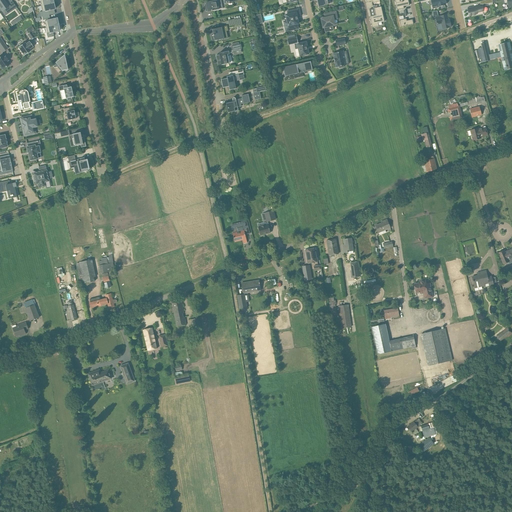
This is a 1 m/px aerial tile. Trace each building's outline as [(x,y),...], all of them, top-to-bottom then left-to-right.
[(0,0),(0,8),(2,11),(4,9),(7,13),(16,7),(16,8),(17,8),(11,0),(10,0),(6,3),(4,0),(0,0)] [(205,6),(206,11),(208,11),(208,12),(211,11),(213,11),(213,10),(219,9),(218,7),(222,6),(221,2),(220,2),(219,0),(215,0),(215,1),(206,3),(207,4),(207,5),(205,6)] [(426,0),(427,0),(430,0),(432,9),(438,7),(438,6),(445,5),(445,4),(446,4),(445,0),(426,0)] [(408,1),(396,3),(397,10),(404,9),(404,7),(409,5),(408,1)] [(42,11),(41,12),(42,17),(49,15),(48,10),(54,9),(55,8),(56,8),(54,2),(41,5),(42,11)] [(467,8),(469,16),(483,13),(484,16),(483,11),(484,11),(483,11),(482,7),(482,6),(481,7),(480,5),(467,8)] [(376,15),(370,17),(372,28),(379,26),(378,25),(382,24),(381,22),(382,22),(384,22),(381,7),(379,7),(374,8),(376,15)] [(300,15),(299,9),(287,11),(288,14),(286,15),(288,25),(287,26),(288,31),(298,28),(297,24),(298,24),(297,16),(300,15)] [(337,16),(336,11),(328,13),(329,17),(321,19),(321,18),(321,19),(322,24),(323,24),(325,33),(334,31),(333,25),(335,25),(333,17),(337,16)] [(439,17),(435,18),(436,22),(437,24),(442,23),(443,29),(450,27),(449,27),(451,27),(450,22),(448,22),(448,20),(447,15),(440,16),(440,17),(439,17)] [(19,16),(10,22),(13,26),(22,20),(19,16)] [(403,16),(398,17),(399,20),(401,27),(413,24),(412,19),(407,21),(406,19),(404,19),(403,16)] [(56,18),(44,21),(46,27),(59,24),(58,18),(57,19),(56,19),(56,18)] [(243,25),(241,18),(234,20),(235,27),(243,25)] [(59,24),(46,27),(47,33),(46,33),(47,38),(54,36),(53,32),(59,31),(59,30),(60,30),(59,24)] [(228,31),(227,27),(221,28),(221,27),(216,28),(217,31),(212,31),(213,32),(213,35),(211,35),(213,41),(215,41),(224,39),(224,38),(224,39),(223,34),(226,34),(226,31),(228,31)] [(34,29),(27,34),(31,40),(35,37),(32,33),(35,31),(34,29)] [(298,44),(297,37),(287,39),(288,45),(294,43),(295,49),(298,49),(299,52),(300,55),(300,56),(305,55),(308,55),(308,54),(309,54),(309,53),(308,50),(307,46),(306,43),(306,42),(298,44)] [(25,44),(24,42),(18,47),(23,56),(30,51),(29,49),(33,47),(29,41),(25,44)] [(510,62),(511,61),(511,53),(509,42),(508,42),(508,43),(500,45),(502,52),(500,52),(500,51),(501,57),(503,57),(504,61),(502,61),(504,68),(511,66),(510,62)] [(487,50),(483,51),(482,47),(478,48),(480,57),(489,55),(487,50)] [(229,54),(229,51),(219,53),(219,55),(220,55),(220,56),(216,57),(218,65),(222,64),(222,65),(229,63),(228,55),(229,54)] [(343,52),(343,51),(334,53),(333,53),(333,54),(334,58),(335,62),(336,67),(337,67),(339,67),(339,68),(343,67),(343,66),(346,65),(343,52)] [(65,54),(58,61),(60,67),(59,67),(63,71),(68,69),(68,65),(67,57),(66,57),(65,54)] [(0,66),(2,69),(6,67),(6,68),(9,66),(8,65),(9,65),(7,61),(8,60),(5,56),(4,57),(2,55),(0,56),(0,66)] [(295,65),(282,68),(283,74),(284,76),(302,72),(312,70),(311,63),(310,61),(295,65)] [(234,80),(233,75),(227,77),(227,79),(225,79),(221,80),(223,88),(229,86),(230,90),(236,89),(235,85),(237,84),(236,79),(234,80)] [(64,85),(59,86),(60,91),(64,90),(66,99),(67,98),(67,99),(67,100),(72,99),(72,98),(72,97),(75,97),(74,92),(73,92),(72,87),(68,88),(67,85),(64,85)] [(22,100),(19,101),(19,102),(20,108),(21,110),(23,109),(24,109),(25,109),(25,108),(30,107),(30,108),(30,105),(32,104),(33,111),(37,110),(35,103),(36,102),(29,103),(28,95),(29,95),(28,92),(28,91),(27,91),(26,90),(25,90),(24,89),(23,89),(23,90),(22,91),(22,92),(21,93),(21,94),(22,100)] [(250,102),(248,94),(241,96),(242,99),(236,100),(236,99),(236,98),(235,98),(235,97),(234,97),(233,97),(233,98),(232,98),(232,99),(233,102),(226,103),(227,106),(228,105),(229,112),(235,111),(234,108),(241,106),(241,104),(243,103),(243,104),(250,102)] [(468,107),(477,104),(476,98),(473,99),(473,98),(472,97),(466,98),(467,101),(468,105),(468,107)] [(37,110),(44,109),(42,101),(36,102),(35,103),(37,110)] [(462,118),(459,106),(448,109),(450,121),(462,118)] [(64,109),(65,113),(66,113),(68,120),(73,119),(73,121),(80,120),(79,112),(75,113),(75,110),(70,111),(69,107),(64,109)] [(474,108),(470,109),(471,113),(472,118),(482,115),(479,107),(474,108)] [(21,118),(23,128),(24,136),(33,134),(31,127),(37,126),(37,125),(40,124),(39,120),(36,121),(36,120),(32,120),(31,116),(21,118)] [(470,130),(467,131),(468,136),(472,135),(473,140),(481,138),(480,137),(487,135),(485,126),(482,127),(483,129),(478,130),(478,128),(470,130)] [(81,132),(73,134),(75,146),(81,145),(81,148),(86,146),(84,135),(81,135),(81,132)] [(31,160),(32,160),(32,161),(35,160),(35,159),(38,158),(41,157),(40,152),(39,146),(35,147),(34,142),(27,143),(28,147),(27,147),(28,152),(29,152),(30,156),(29,156),(30,159),(31,160)] [(10,162),(9,155),(0,156),(0,164),(1,170),(0,170),(0,175),(13,172),(11,165),(10,165),(9,162),(10,162)] [(81,159),(77,159),(77,160),(76,161),(74,155),(68,157),(69,162),(71,162),(71,163),(72,166),(78,165),(80,171),(85,170),(86,171),(91,169),(89,159),(87,160),(86,157),(85,158),(84,157),(80,158),(81,159)] [(428,160),(424,161),(427,172),(437,169),(435,165),(434,165),(432,159),(432,156),(427,158),(428,160)] [(45,166),(39,167),(40,172),(34,173),(36,184),(38,183),(39,187),(46,186),(45,182),(49,181),(48,178),(52,177),(51,172),(47,173),(47,170),(46,170),(45,166)] [(262,186),(261,178),(248,181),(250,189),(262,186)] [(0,190),(0,192),(6,190),(7,190),(10,190),(10,193),(11,195),(10,195),(10,196),(11,196),(11,197),(17,196),(15,188),(15,187),(16,187),(15,183),(9,184),(8,181),(5,182),(5,183),(1,184),(1,183),(1,182),(0,182),(0,190)] [(275,219),(273,211),(265,213),(267,222),(275,219)] [(390,228),(387,220),(383,221),(383,222),(375,225),(378,233),(390,228)] [(243,243),(247,242),(245,235),(250,233),(247,221),(244,221),(244,223),(242,223),(243,226),(236,228),(232,228),(233,232),(234,232),(234,233),(232,234),(235,242),(234,240),(240,239),(241,240),(242,240),(243,243)] [(258,224),(260,235),(270,233),(268,224),(261,226),(261,223),(258,224)] [(100,233),(94,234),(95,244),(90,245),(91,251),(103,248),(100,233)] [(353,251),(351,238),(344,239),(345,246),(342,246),(343,253),(348,252),(348,251),(353,251)] [(338,254),(336,239),(327,240),(329,255),(338,254)] [(318,262),(315,248),(305,250),(307,264),(318,262)] [(511,257),(511,248),(504,252),(504,250),(498,253),(503,264),(509,262),(508,260),(511,257)] [(110,256),(100,258),(104,277),(114,275),(110,256)] [(91,260),(79,262),(79,263),(76,263),(81,284),(95,282),(91,260)] [(359,276),(357,262),(350,263),(352,277),(359,276)] [(309,265),(302,266),(304,281),(308,280),(307,273),(311,272),(309,265)] [(481,275),(472,277),(473,280),(473,281),(473,282),(474,285),(474,288),(482,287),(481,284),(484,283),(485,284),(489,284),(489,287),(494,286),(493,283),(492,278),(491,276),(487,277),(486,273),(486,274),(486,271),(481,272),(481,275)] [(260,290),(259,280),(242,283),(243,293),(260,290)] [(426,284),(425,280),(421,281),(422,282),(414,284),(416,293),(420,292),(420,294),(423,293),(423,294),(423,293),(425,293),(426,299),(433,297),(430,283),(426,284)] [(127,283),(117,285),(121,300),(130,298),(127,283)] [(112,300),(111,294),(106,295),(106,298),(108,304),(109,308),(114,307),(113,304),(116,303),(117,302),(117,300),(115,299),(112,300)] [(247,308),(244,294),(237,295),(240,309),(247,308)] [(91,308),(108,304),(106,298),(101,300),(100,297),(90,299),(90,302),(89,303),(91,308)] [(184,313),(181,301),(172,303),(177,326),(186,324),(185,317),(183,317),(182,314),(184,313)] [(26,308),(30,321),(39,317),(35,305),(26,308)] [(72,320),(77,319),(73,305),(68,306),(72,320)] [(351,326),(348,305),(338,306),(341,328),(351,326)] [(399,314),(398,308),(383,311),(385,319),(392,318),(391,315),(399,314)] [(377,323),(378,325),(382,324),(381,322),(384,322),(384,317),(370,319),(370,324),(377,323)] [(201,329),(199,318),(191,319),(192,324),(193,324),(194,326),(193,326),(194,331),(201,329)] [(28,329),(26,322),(20,324),(20,325),(13,328),(16,336),(22,334),(23,335),(26,334),(25,330),(28,329)] [(511,333),(508,327),(496,336),(500,341),(507,336),(508,337),(511,333)] [(157,348),(153,328),(143,330),(147,351),(157,348)] [(452,360),(445,328),(421,334),(428,366),(452,360)] [(168,346),(165,334),(159,336),(160,342),(162,347),(168,346)] [(416,346),(413,336),(389,341),(391,351),(416,346)] [(135,381),(128,363),(120,366),(126,384),(135,381)] [(100,374),(99,370),(89,374),(92,384),(98,382),(111,378),(108,371),(100,374)] [(436,390),(448,384),(447,382),(448,382),(447,379),(434,385),(436,390)] [(414,422),(408,427),(411,432),(418,427),(421,424),(417,419),(414,422)] [(422,426),(421,426),(425,438),(436,435),(434,428),(435,428),(433,423),(428,424),(424,425),(422,426)] [(430,437),(419,445),(424,452),(435,444),(430,437)]
